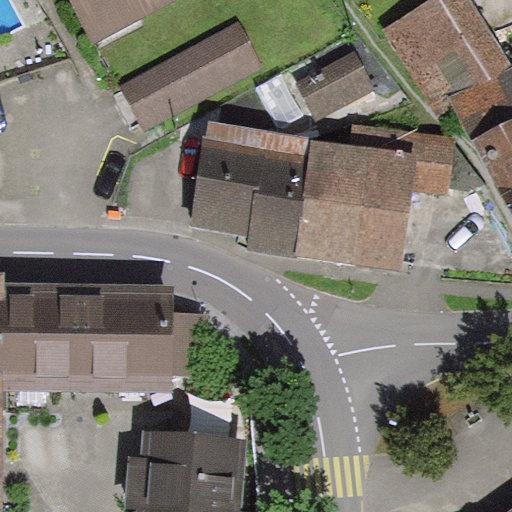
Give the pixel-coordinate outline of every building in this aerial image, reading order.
[(63,0),(92,51),(184,0),(63,0)] [(439,105),(456,98),(511,69),(511,63),(469,0),(437,0),(390,32),(439,105)] [(241,21),(127,82),(151,127),(265,65),(241,21)] [(356,53),(297,83),(317,121),(376,91),(356,53)] [(511,69),(456,98),(511,209),(511,69)] [(346,146),(212,124),(193,229),(252,240),(250,251),(296,259),(402,277),(417,189),(451,195),(460,141),(349,122),(346,146)] [(0,511),(3,389),(170,393),(171,377),(203,378),(204,318),(170,318),(170,298),(0,294),(0,511)] [(241,511),(246,443),(152,438),(150,465),(132,464),(128,511),(241,511)]
